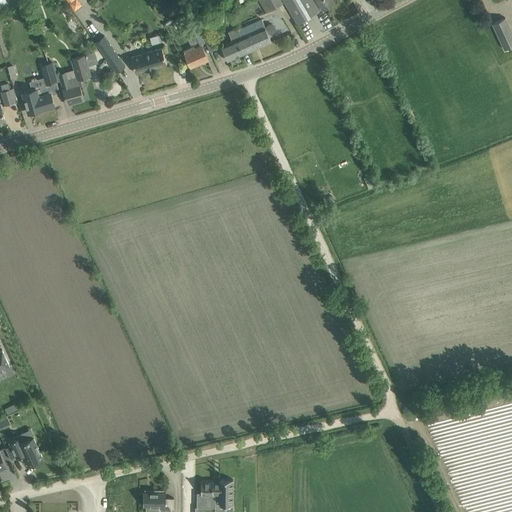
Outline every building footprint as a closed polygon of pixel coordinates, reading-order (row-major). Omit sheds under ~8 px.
[(0,0),(0,11),(11,4),(12,4),(15,0),(0,0)] [(263,0),(269,11),(282,3),(280,0),(263,0)] [(318,11),(311,0),(283,0),(297,23),(318,11)] [(311,0),(318,11),(323,8),(334,1),(333,0),(311,0)] [(492,24),(504,49),(511,45),(511,32),(505,18),(492,24)] [(262,19),(238,30),(241,37),(242,37),(248,52),(271,41),(262,19)] [(241,37),(238,30),(237,28),(228,32),(232,42),(221,46),(227,60),(248,52),(242,37),(241,37)] [(194,33),(186,37),(190,45),(198,42),(194,33)] [(105,35),(95,41),(116,71),(125,65),(105,35)] [(206,40),(210,51),(216,48),(211,38),(206,40)] [(191,67),(207,59),(202,47),(196,50),(194,45),(183,50),(185,54),(191,67)] [(131,56),(133,63),(136,73),(166,64),(161,47),(131,56)] [(72,59),(77,79),(90,75),(84,55),(72,59)] [(14,71),(23,69),(21,60),(12,62),(14,71)] [(51,62),(41,65),(47,84),(57,81),(51,62)] [(67,76),(60,78),(62,84),(63,88),(64,92),(67,102),(83,97),(80,88),(79,84),(69,86),(67,76)] [(3,91),(1,92),(5,105),(14,102),(9,85),(2,87),(3,91)] [(40,87),(22,92),(28,113),(46,108),(46,106),(54,104),(51,92),(50,92),(50,91),(42,93),(40,87)] [(341,96),(345,105),(350,102),(347,94),(341,96)] [(370,175),(364,177),(368,188),(374,186),(370,175)] [(2,349),(0,350),(0,370),(10,366),(2,349)] [(14,439),(9,441),(11,445),(16,457),(22,455),(27,466),(43,458),(34,437),(33,437),(20,442),(18,437),(14,439)] [(197,507),(203,507),(215,507),(215,499),(220,499),(220,504),(219,504),(233,504),(233,480),(233,479),(219,479),(219,480),(220,480),(220,482),(213,482),(213,481),(212,481),(201,481),(201,493),(197,493),(197,507)] [(143,492),(143,505),(158,506),(158,510),(174,510),(174,498),(165,498),(166,492),(163,492),(163,490),(164,490),(164,489),(144,489),(144,490),(146,490),(145,491),(143,492)]
